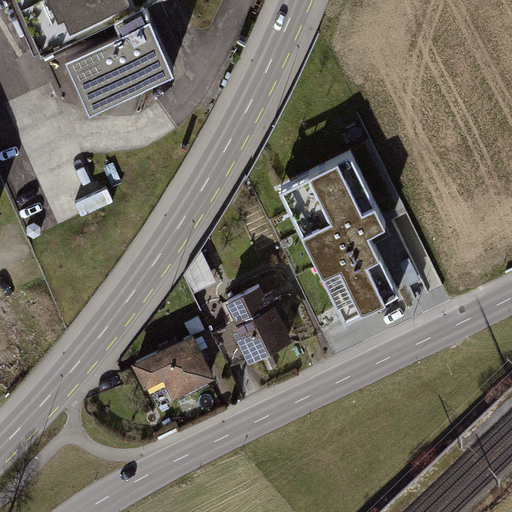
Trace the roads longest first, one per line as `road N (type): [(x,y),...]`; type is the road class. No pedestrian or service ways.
road 1 (secondary): [(0,448),(43,405),(181,226),(262,87),(298,0)]
road 2 (tertiary): [(511,301),(162,469),(91,511)]
